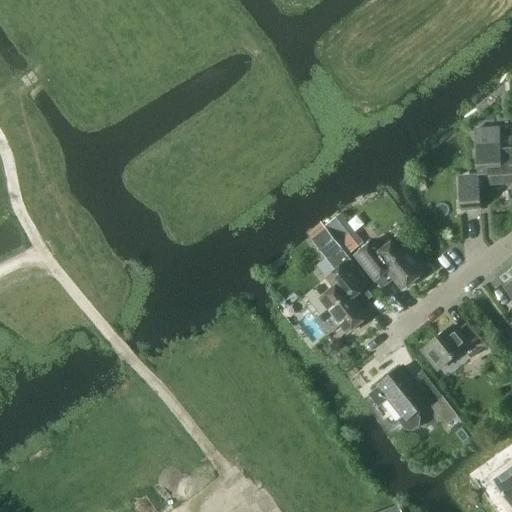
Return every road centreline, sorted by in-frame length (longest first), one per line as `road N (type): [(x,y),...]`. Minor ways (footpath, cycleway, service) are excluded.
road 1 (track): [(115,341),(42,256),(18,211),(0,141)]
road 2 (residential): [(378,348),(511,244)]
